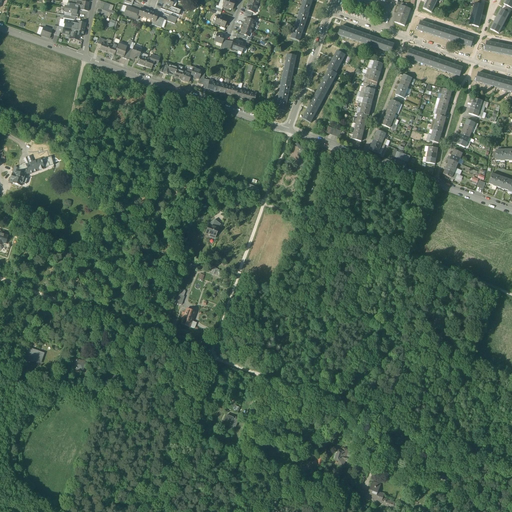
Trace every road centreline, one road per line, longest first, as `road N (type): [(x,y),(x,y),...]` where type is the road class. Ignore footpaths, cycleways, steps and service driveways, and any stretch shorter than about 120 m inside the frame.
road 1 (track): [(0,105),(263,203)]
road 2 (track): [(263,203),(511,292)]
road 3 (residential): [(511,210),(287,129)]
road 4 (residential): [(287,129),(84,57)]
road 5 (residential): [(511,70),(383,28)]
road 6 (residential): [(331,11),(287,129)]
